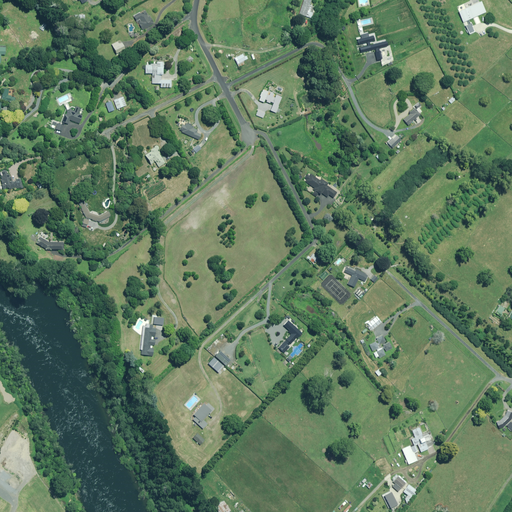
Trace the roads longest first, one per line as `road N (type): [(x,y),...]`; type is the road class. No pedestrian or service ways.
road 1 (residential): [(501,375),(434,455),(388,477),(353,511)]
road 2 (residential): [(501,375),(384,266)]
road 3 (residential): [(198,0),(194,24),(249,137)]
